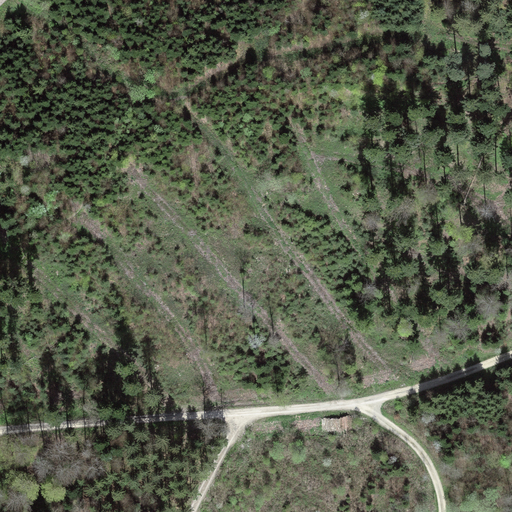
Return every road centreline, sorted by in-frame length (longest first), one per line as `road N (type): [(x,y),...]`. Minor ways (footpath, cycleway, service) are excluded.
road 1 (track): [(511,353),(347,404),(0,430)]
road 2 (track): [(442,511),(434,475),(413,443),(347,404)]
